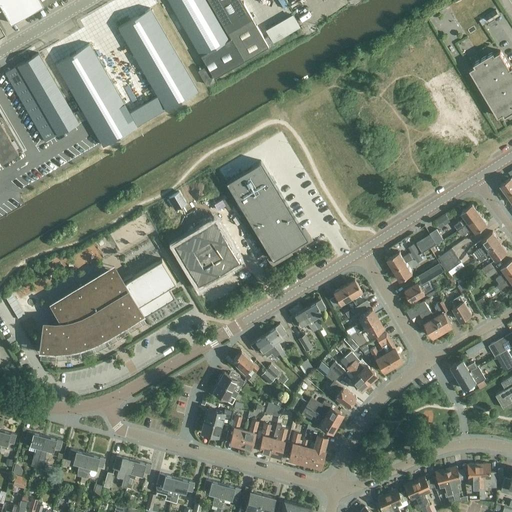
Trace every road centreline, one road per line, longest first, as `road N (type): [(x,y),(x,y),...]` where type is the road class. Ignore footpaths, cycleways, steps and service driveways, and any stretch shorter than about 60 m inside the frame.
road 1 (tertiary): [(107,402),(359,252)]
road 2 (residential): [(336,488),(180,447)]
road 3 (residential): [(336,488),(372,405),(426,364)]
road 4 (residential): [(336,488),(465,444)]
road 5 (tertiary): [(359,252),(474,179)]
road 6 (residential): [(426,364),(359,252)]
